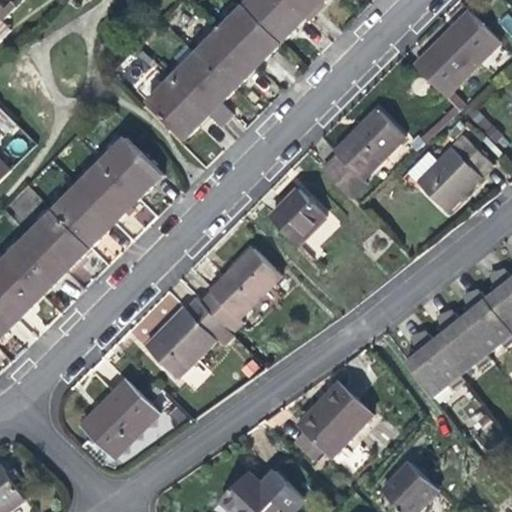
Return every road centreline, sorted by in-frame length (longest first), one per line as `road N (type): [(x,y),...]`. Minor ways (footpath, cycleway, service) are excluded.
road 1 (residential): [(12,403),(417,0)]
road 2 (residential): [(112,506),(511,208)]
road 3 (residential): [(12,403),(112,506)]
